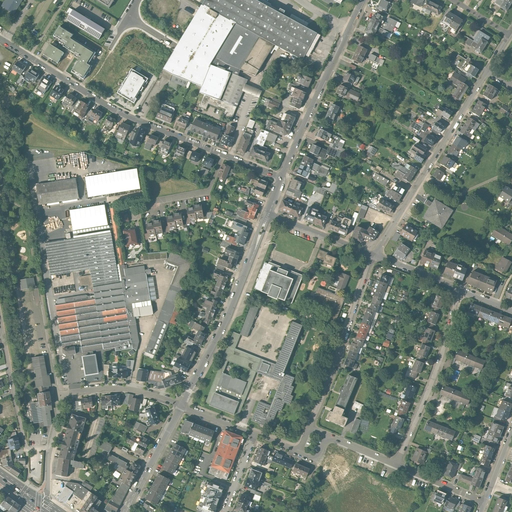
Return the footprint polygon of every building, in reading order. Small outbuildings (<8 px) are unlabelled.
[(4,0),(1,7),(14,15),(20,5),(23,0),(4,0)] [(95,0),(109,9),(114,0),(95,0)] [(176,5),(167,0),(156,0),(149,12),(153,15),(150,20),(163,28),(176,5)] [(235,23),(274,45),(279,48),(303,61),(305,57),(317,34),(306,28),(289,19),(280,14),(278,13),(277,12),(254,0),(205,0),(202,6),(235,23)] [(271,5),(262,0),(254,0),(277,12),(279,10),(271,5)] [(394,4),(391,3),(385,0),(381,0),(377,9),(389,15),(394,4)] [(435,4),(427,0),(423,8),(427,10),(426,12),(430,14),(431,12),(435,4)] [(509,6),(502,2),(499,0),(495,0),(493,4),(506,12),(509,6)] [(435,4),(431,12),(439,16),(443,8),(435,4)] [(210,65),(215,57),(235,23),(202,6),(159,77),(161,78),(161,77),(170,80),(170,81),(188,88),(191,83),(196,85),(195,87),(201,89),(199,93),(204,95),(237,108),(243,92),(246,85),(248,80),(238,76),(225,71),(226,70),(218,66),(217,68),(210,65)] [(85,18),(69,8),(66,14),(70,16),(67,21),(99,40),(105,30),(90,21),(90,19),(85,16),(85,18)] [(457,16),(449,12),(443,22),(450,27),(457,16)] [(370,23),(379,28),(384,17),(375,13),(370,23)] [(291,15),(289,19),(306,28),(308,24),(291,15)] [(457,16),(450,27),(453,28),(451,32),(455,34),(457,31),(464,21),(457,16)] [(397,22),(388,18),(386,21),(388,23),(387,24),(385,23),(382,29),(389,33),(391,34),(397,22)] [(274,45),(235,23),(215,57),(227,65),(241,70),(256,76),(270,53),(274,45)] [(370,23),(366,32),(375,36),(377,31),(379,28),(370,23)] [(73,35),(60,26),(53,36),(65,44),(63,47),(81,58),(78,62),(71,72),(84,80),(92,66),(89,64),(96,53),(71,38),(73,35)] [(382,29),(379,28),(377,31),(382,34),(381,35),(387,38),(389,33),(382,29)] [(491,38),(480,31),(474,41),(486,49),(489,43),(488,42),(491,38)] [(317,34),(305,57),(308,58),(321,36),(317,34)] [(486,49),(474,41),(470,47),(475,50),(482,55),(486,49)] [(162,59),(136,43),(128,56),(154,72),(162,59)] [(64,53),(50,45),(44,55),(58,64),(64,53)] [(274,45),(270,53),(272,54),(274,50),(277,51),(279,48),(274,45)] [(356,53),(365,57),(368,50),(359,46),(356,53)] [(356,53),(352,60),(361,64),(365,57),(356,53)] [(368,59),(374,62),(376,57),(377,57),(371,54),(368,59)] [(480,70),(468,63),(471,59),(468,58),(467,60),(458,55),(455,61),(459,64),(457,67),(467,73),(473,76),(476,78),(480,70)] [(225,71),(238,76),(241,70),(227,65),(215,57),(210,65),(217,68),(218,66),(226,70),(225,71)] [(384,61),(376,57),(374,62),(379,64),(382,66),(384,61)] [(26,67),(18,62),(13,70),(20,75),(26,67)] [(39,75),(31,69),(25,79),(24,80),(29,83),(30,81),(33,83),(39,75)] [(119,90),(117,93),(134,104),(137,99),(135,99),(140,91),(141,92),(143,88),(142,87),(145,82),(146,83),(148,79),(131,69),(129,73),(130,73),(127,78),(126,78),(122,85),(123,85),(120,90),(119,90)] [(458,89),(466,94),(470,87),(465,84),(468,80),(459,75),(455,72),(449,81),(459,87),(458,89)] [(356,78),(346,73),(343,80),(352,85),(353,85),(354,82),(358,83),(360,78),(356,76),(356,78)] [(298,79),(296,83),(300,84),(308,88),(312,79),(302,75),(300,74),(299,76),(298,76),(297,78),(298,79)] [(51,83),(43,78),(38,86),(46,91),(51,83)] [(253,88),(246,85),(243,92),(250,95),(259,98),(262,91),(253,88)] [(350,90),(341,85),(337,94),(350,100),(351,98),(358,101),(361,94),(350,90)] [(497,90),(489,85),(482,95),(490,101),(497,90)] [(63,91),(56,86),(49,96),(57,101),(63,91)] [(293,97),(295,98),(302,101),(306,93),(297,90),(291,87),(289,91),(295,93),(293,97)] [(458,89),(453,96),(461,101),(466,94),(458,89)] [(76,99),(68,94),(63,103),(71,108),(76,99)] [(237,108),(204,95),(199,107),(206,110),(208,104),(224,111),(222,116),(231,120),(237,108)] [(289,102),(288,105),(298,110),(302,101),(295,98),(292,104),(289,102)] [(75,111),(81,102),(76,99),(71,108),(69,111),(73,114),(75,111)] [(486,105),(478,100),(474,107),(482,112),(486,105)] [(272,101),(270,101),(267,107),(277,111),(280,105),(272,101)] [(89,107),(81,102),(75,111),(79,113),(77,115),(82,118),(83,117),(88,110),(89,107)] [(340,108),(332,104),(329,112),(337,116),(340,108)] [(160,109),(156,118),(170,124),(174,115),(173,115),(174,110),(174,109),(164,105),(163,105),(161,110),(160,109)] [(509,109),(503,105),(499,111),(507,117),(509,114),(507,112),(509,109)] [(439,111),(438,113),(443,116),(450,120),(454,113),(446,109),(446,110),(441,107),(439,111)] [(478,117),(482,112),(474,107),(470,112),(478,117)] [(94,109),(93,112),(90,117),(89,117),(97,122),(102,113),(94,109)] [(441,118),(443,116),(438,113),(439,111),(435,109),(433,113),(441,118)] [(337,116),(329,112),(325,120),(333,123),(335,119),(337,116)] [(178,123),(177,126),(185,129),(188,123),(190,116),(184,114),(182,118),(180,118),(179,120),(177,120),(176,122),(178,123)] [(284,114),(281,121),(292,126),(292,125),(293,125),(294,124),(293,123),(295,118),(290,116),(284,114)] [(104,124),(111,128),(115,120),(108,116),(104,124)] [(476,123),(468,118),(464,125),(471,130),(476,123)] [(200,122),(195,120),(193,125),(191,131),(196,133),(200,122)] [(246,128),(252,130),(255,122),(250,120),(246,128)] [(267,126),(266,129),(284,136),(285,136),(286,136),(287,136),(288,135),(292,126),(281,121),(278,120),(277,124),(270,120),(269,121),(267,126)] [(205,124),(200,122),(196,133),(201,135),(205,124)] [(422,126),(414,122),(411,127),(419,132),(421,129),(422,126)] [(436,122),(432,129),(441,134),(445,127),(436,122)] [(131,127),(121,123),(118,131),(115,138),(116,138),(124,141),(128,131),(129,131),(131,127)] [(210,126),(205,124),(201,135),(206,137),(210,126)] [(469,134),(471,130),(464,125),(459,133),(470,139),(472,136),(469,134)] [(211,139),(215,128),(210,126),(206,137),(211,139)] [(229,127),(221,144),(230,148),(231,144),(232,145),(233,142),(232,142),(233,139),(230,138),(234,129),(229,127)] [(220,131),(215,128),(211,139),(216,141),(218,136),(220,131)] [(246,128),(243,136),(250,139),(254,131),(252,130),(246,128)] [(144,133),(136,129),(134,133),(133,137),(141,140),(144,133)] [(262,130),(260,135),(257,140),(259,140),(261,135),(267,138),(269,133),(262,130)] [(328,133),(321,130),(317,138),(325,141),(328,133)] [(267,138),(266,140),(274,143),(277,136),(269,133),(267,138)] [(341,139),(328,133),(325,141),(331,143),(340,148),(342,149),(344,144),(340,142),(341,139)] [(158,138),(150,135),(150,137),(148,142),(146,142),(143,149),(149,152),(152,146),(155,147),(158,138)] [(259,140),(257,144),(263,147),(266,140),(267,138),(261,135),(259,140)] [(437,140),(429,135),(428,137),(425,142),(433,147),(437,140)] [(243,136),(237,151),(244,154),(250,139),(243,136)] [(467,144),(456,138),(451,145),(460,150),(462,147),(464,149),(467,144)] [(172,144),(164,140),(163,142),(161,148),(159,153),(167,156),(172,144)] [(417,142),(415,144),(427,151),(428,149),(417,142)] [(410,152),(416,156),(413,159),(422,165),(426,158),(423,156),(427,151),(415,144),(410,152)] [(327,151),(313,145),(310,153),(313,154),(312,156),(319,159),(319,157),(325,160),(325,159),(326,155),(328,152),(327,151)] [(460,150),(451,145),(447,153),(456,158),(458,154),(460,156),(463,152),(460,150)] [(183,148),(178,147),(176,151),(175,154),(183,157),(186,148),(183,147),(183,148)] [(329,147),(327,151),(328,152),(326,155),(329,157),(335,159),(336,156),(338,151),(329,147)] [(253,148),(250,156),(258,159),(261,151),(253,148)] [(261,151),(258,159),(266,163),(270,154),(261,151)] [(200,155),(192,152),(189,160),(197,163),(200,155)] [(314,161),(305,157),(301,165),(310,169),(314,161)] [(457,164),(445,157),(440,165),(447,169),(449,170),(451,167),(454,169),(457,164)] [(214,161),(206,158),(203,166),(211,169),(214,161)] [(230,168),(223,164),(217,178),(225,181),(228,175),(230,169),(230,168)] [(310,169),(301,165),(297,175),(314,183),(317,177),(308,173),(310,169)] [(392,167),(399,171),(405,175),(408,171),(400,166),(398,168),(393,165),(392,167)] [(329,169),(321,166),(318,173),(326,176),(329,169)] [(418,171),(410,166),(408,171),(405,175),(412,180),(418,171)] [(209,171),(202,168),(200,175),(206,177),(209,171)] [(137,169),(85,177),(88,197),(140,189),(137,169)] [(444,174),(437,169),(432,176),(436,179),(440,181),(444,174)] [(412,180),(405,175),(399,171),(395,177),(406,184),(407,182),(410,183),(412,180)] [(389,181),(375,173),(372,178),(386,187),(389,181)] [(77,179),(37,185),(40,206),(80,200),(77,179)] [(268,183),(260,180),(259,182),(257,181),(252,179),(250,184),(257,187),(266,190),(268,183)] [(303,184),(293,180),(290,188),(296,190),(300,192),(303,184)] [(337,185),(332,182),(329,189),(328,192),(333,194),(337,185)] [(397,184),(393,191),(403,197),(407,190),(397,184)] [(315,186),(313,191),(324,196),(326,191),(322,189),(315,186)] [(266,190),(257,187),(255,191),(254,194),(263,197),(266,190)] [(510,190),(505,187),(501,192),(498,198),(503,201),(510,190)] [(300,192),(296,190),(293,197),(299,199),(302,193),(300,192)] [(391,190),(387,196),(391,199),(399,203),(403,197),(393,191),(391,190)] [(511,191),(510,190),(503,201),(508,204),(511,198),(511,197),(511,191)] [(380,204),(382,200),(381,199),(379,198),(377,200),(375,199),(372,204),(378,208),(380,204)] [(380,204),(393,211),(395,207),(386,202),(382,200),(380,204)] [(452,212),(434,200),(431,204),(429,207),(422,218),(441,230),(452,212)] [(259,206),(247,201),(245,205),(249,207),(247,210),(256,213),(259,206)] [(279,211),(289,215),(293,205),(283,201),(279,211)] [(378,208),(372,204),(369,202),(366,207),(368,207),(380,212),(380,211),(377,209),(378,208)] [(393,211),(380,204),(378,208),(377,209),(380,211),(382,212),(382,211),(386,213),(386,212),(391,215),(393,211)] [(105,205),(69,211),(73,232),(108,226),(105,205)] [(201,205),(194,206),(194,208),(196,220),(204,219),(203,214),(201,205)] [(303,209),(293,205),(289,215),(300,219),(303,209)] [(366,207),(362,205),(358,214),(355,222),(359,223),(361,218),(363,219),(368,207),(366,207)] [(110,209),(119,265),(119,267),(125,266),(115,208),(110,209)] [(196,220),(194,208),(187,209),(188,218),(189,223),(197,222),(196,220)] [(309,208),(304,221),(314,225),(318,214),(319,212),(309,208)] [(256,213),(247,210),(246,213),(241,211),(241,212),(239,212),(237,216),(239,217),(239,218),(247,221),(248,221),(249,219),(253,221),(256,213)] [(225,215),(236,220),(237,216),(233,215),(233,214),(227,211),(225,215)] [(120,215),(122,223),(129,222),(127,213),(120,215)] [(173,215),(174,216),(176,228),(183,227),(183,222),(181,213),(173,215)] [(318,214),(314,225),(323,228),(327,218),(318,214)] [(174,216),(167,217),(168,227),(169,231),(176,230),(176,228),(174,216)] [(343,219),(338,217),(336,223),(331,221),(329,227),(330,227),(329,230),(338,234),(343,219)] [(345,219),(343,219),(338,234),(346,237),(350,225),(352,221),(345,219)] [(160,221),(153,222),(153,223),(156,236),(163,235),(162,230),(160,221)] [(156,236),(153,223),(146,225),(148,234),(149,239),(156,237),(156,236)] [(417,233),(404,225),(398,235),(400,236),(411,242),(417,233)] [(511,235),(497,226),(491,236),(508,247),(511,240),(511,235)] [(246,238),(249,231),(240,227),(240,229),(237,235),(246,238)] [(368,232),(356,227),(351,240),(362,244),(364,239),(373,243),(379,233),(370,228),(368,232)] [(136,229),(123,231),(126,248),(130,247),(132,248),(134,248),(135,246),(139,245),(136,229)] [(67,238),(44,241),(49,277),(89,270),(90,275),(92,289),(94,300),(92,300),(86,295),(56,300),(57,305),(54,306),(62,351),(75,349),(76,355),(82,354),(114,348),(115,352),(132,349),(119,267),(119,265),(116,265),(110,230),(71,237),(71,234),(67,234),(67,238)] [(246,238),(237,235),(236,239),(225,234),(223,240),(231,244),(237,246),(238,244),(243,246),(246,238)] [(410,250),(401,244),(397,250),(406,256),(410,250)] [(444,253),(454,256),(456,250),(447,245),(444,253)] [(229,250),(226,248),(224,253),(231,255),(230,258),(238,261),(240,254),(229,250)] [(327,253),(320,250),(316,259),(324,261),(323,264),(334,268),(337,259),(326,255),(327,253)] [(406,256),(397,250),(394,255),(402,261),(406,256)] [(433,254),(424,251),(419,265),(428,268),(433,254)] [(192,262),(171,253),(168,261),(180,266),(172,286),(181,289),(192,262)] [(433,254),(428,268),(436,272),(442,257),(433,254)] [(238,261),(230,258),(228,262),(219,259),(217,265),(223,267),(231,270),(232,266),(235,267),(238,261)] [(511,263),(502,258),(495,269),(497,271),(500,273),(504,275),(511,263)] [(180,266),(168,261),(167,263),(178,267),(171,285),(172,286),(180,266)] [(292,305),(303,276),(269,263),(268,265),(264,263),(254,290),(269,296),(269,298),(278,301),(278,299),(292,305)] [(457,266),(447,263),(442,274),(452,278),(457,266)] [(119,267),(132,349),(137,351),(139,342),(135,318),(153,315),(152,307),(134,310),(133,305),(151,303),(147,279),(146,276),(146,274),(145,274),(144,266),(127,269),(125,269),(125,266),(119,267)] [(466,270),(457,266),(452,278),(461,282),(464,274),(466,270)] [(223,273),(216,270),(213,277),(219,279),(217,284),(225,287),(230,276),(223,273)] [(318,288),(312,302),(332,310),(328,321),(335,324),(343,304),(345,299),(337,296),(339,291),(344,292),(350,277),(338,272),(335,280),(339,282),(336,290),(337,290),(335,295),(318,288)] [(485,277),(472,272),(467,285),(479,290),(485,277)] [(382,274),(379,281),(387,285),(390,277),(387,276),(382,274)] [(92,289),(90,275),(79,277),(80,287),(88,285),(88,290),(92,289)] [(75,276),(51,280),(53,292),(62,291),(62,294),(74,292),(73,282),(76,281),(75,276)] [(485,277),(479,290),(492,295),(492,293),(494,288),(497,281),(485,277)] [(19,281),(21,290),(35,288),(33,278),(19,281)] [(153,278),(147,279),(151,303),(157,302),(153,278)] [(379,281),(377,288),(385,292),(388,293),(390,287),(387,286),(387,285),(379,281)] [(225,287),(217,284),(214,291),(212,290),(210,295),(215,296),(220,298),(221,299),(225,287)] [(181,289),(172,286),(171,285),(157,321),(168,325),(168,323),(173,312),(181,289)] [(385,292),(377,288),(374,296),(382,299),(385,292)] [(436,295),(432,306),(434,307),(439,309),(441,310),(445,299),(436,295)] [(380,306),(382,299),(374,296),(371,303),(380,306)] [(213,301),(212,303),(206,301),(202,309),(206,311),(215,314),(217,308),(216,308),(218,303),(213,301)] [(380,306),(371,303),(369,310),(376,312),(377,313),(380,306)] [(481,307),(471,303),(467,313),(478,317),(481,307)] [(248,338),(259,309),(251,306),(240,335),(248,338)] [(491,311),(481,307),(478,317),(488,321),(491,311)] [(369,310),(367,309),(365,316),(373,319),(376,312),(369,310)] [(215,314),(206,311),(205,315),(207,316),(206,320),(205,324),(208,325),(210,321),(212,322),(215,314)] [(502,315),(491,311),(488,321),(498,325),(502,315)] [(173,312),(168,323),(176,326),(177,322),(174,321),(177,313),(173,312)] [(432,312),(430,312),(426,322),(429,323),(434,325),(435,326),(439,315),(437,314),(432,312)] [(511,319),(502,315),(498,325),(508,329),(511,321),(511,319)] [(365,316),(362,324),(370,327),(374,328),(376,322),(373,321),(373,319),(365,316)] [(168,325),(157,321),(145,353),(155,357),(168,325)] [(198,333),(196,337),(204,341),(206,335),(204,334),(206,329),(195,323),(192,329),(198,333)] [(233,333),(218,372),(223,374),(228,362),(251,371),(246,383),(252,385),(256,373),(280,382),(270,407),(259,402),(251,421),(271,429),(278,411),(282,412),(285,404),(290,406),(293,398),(290,396),(293,388),(291,387),(294,379),(286,376),(284,375),(303,328),(293,324),(276,366),(235,349),(240,335),(233,333)] [(362,324),(359,330),(368,333),(370,327),(362,324)] [(432,330),(427,328),(422,339),(424,340),(429,342),(431,343),(436,332),(432,330)] [(359,330),(357,337),(365,340),(368,333),(359,330)] [(189,338),(187,341),(193,345),(200,348),(204,341),(196,337),(194,341),(189,338)] [(363,347),(365,340),(357,337),(354,344),(360,347),(363,347)] [(354,344),(352,344),(349,351),(357,354),(360,347),(354,344)] [(427,347),(422,345),(418,356),(419,356),(424,358),(426,359),(431,348),(427,347)] [(191,349),(186,347),(181,357),(191,363),(197,352),(191,349)] [(65,357),(76,355),(75,349),(62,351),(63,355),(65,357)] [(485,361),(456,350),(453,359),(481,370),(485,361)] [(355,362),(357,354),(349,351),(347,358),(355,362)] [(95,355),(83,357),(86,375),(98,373),(95,355)] [(191,363),(181,357),(176,355),(175,358),(178,360),(190,366),(191,363)] [(44,357),(31,358),(32,365),(33,373),(35,372),(36,379),(34,379),(36,390),(48,388),(51,387),(49,377),(47,377),(44,357)] [(354,364),(355,362),(347,358),(344,365),(346,366),(352,369),(356,370),(358,366),(354,364)] [(190,366),(178,360),(174,367),(179,370),(186,373),(190,366)] [(417,361),(416,361),(412,371),(413,371),(418,373),(420,374),(424,364),(422,363),(417,361)] [(108,379),(117,379),(117,370),(108,370),(108,373),(108,379)] [(126,373),(126,370),(117,370),(117,379),(126,380),(126,373)] [(162,382),(164,374),(149,371),(148,373),(147,383),(154,384),(153,388),(154,389),(158,390),(165,389),(162,382)] [(148,373),(139,372),(137,382),(146,384),(147,383),(148,373)] [(181,383),(178,375),(173,377),(171,372),(168,373),(173,387),(181,383)] [(239,416),(252,385),(246,383),(223,374),(218,372),(206,404),(211,406),(210,407),(234,417),(235,415),(239,416)] [(173,387),(168,373),(167,374),(164,374),(162,382),(165,389),(165,390),(173,387)] [(335,407),(344,411),(358,379),(348,376),(343,389),(341,388),(339,393),(341,394),(335,407)] [(408,385),(404,395),(405,395),(411,398),(413,398),(417,388),(408,385)] [(442,386),(439,395),(467,405),(471,396),(442,386)] [(37,395),(38,402),(29,403),(32,424),(43,422),(43,427),(52,425),(49,411),(52,411),(51,407),(49,393),(37,395)] [(111,394),(112,406),(121,405),(120,399),(120,394),(117,394),(117,393),(111,394)] [(127,404),(129,394),(126,393),(124,399),(120,399),(121,405),(127,407),(127,404)] [(105,395),(101,395),(102,410),(108,409),(108,406),(112,406),(111,394),(105,394),(105,395)] [(91,396),(80,398),(80,399),(81,406),(82,408),(93,407),(92,403),(92,397),(91,396)] [(140,400),(132,398),(131,405),(130,410),(138,412),(138,409),(140,403),(140,400)] [(82,411),(82,408),(81,406),(76,407),(75,401),(72,402),(72,408),(82,411)] [(353,406),(362,410),(364,404),(355,401),(353,406)] [(402,401),(398,411),(399,412),(404,414),(406,415),(410,404),(408,403),(403,401),(402,401)] [(511,405),(502,401),(499,409),(509,413),(511,405)] [(145,410),(148,417),(157,414),(154,407),(145,410)] [(333,413),(329,412),(325,421),(344,429),(348,420),(342,417),(344,411),(335,407),(333,412),(333,413)] [(509,413),(499,409),(496,417),(502,419),(506,421),(509,413)] [(72,414),(65,436),(80,441),(86,419),(72,414)] [(157,414),(148,417),(151,425),(160,422),(157,414)] [(397,417),(396,417),(392,427),(393,427),(398,429),(400,430),(404,420),(402,419),(397,417)] [(106,419),(101,418),(89,455),(95,457),(106,419)] [(186,433),(189,434),(194,422),(194,421),(185,418),(180,431),(182,431),(181,433),(186,435),(186,433)] [(361,421),(356,419),(350,433),(356,435),(361,421)] [(427,421),(424,430),(434,434),(438,425),(427,421)] [(199,424),(194,422),(189,434),(194,436),(199,424)] [(147,426),(140,423),(137,428),(142,431),(144,432),(147,426)] [(504,427),(492,423),(489,431),(500,435),(504,427)] [(194,436),(199,438),(204,426),(199,424),(194,436)] [(438,425),(434,434),(444,438),(448,429),(438,425)] [(204,426),(199,438),(204,440),(209,428),(204,426)] [(209,428),(204,440),(210,442),(214,430),(209,428)] [(243,436),(225,429),(220,443),(238,450),(243,436)] [(500,435),(489,431),(485,439),(497,444),(500,435)] [(6,439),(8,440),(17,438),(16,432),(10,434),(6,439)] [(65,436),(59,458),(69,459),(74,459),(80,441),(65,436)] [(139,442),(139,444),(146,448),(150,441),(142,437),(139,442)] [(17,438),(8,440),(9,443),(7,444),(7,447),(9,446),(10,451),(20,449),(18,438),(17,438)] [(113,445),(103,440),(99,448),(103,450),(109,453),(113,445)] [(171,448),(183,454),(185,449),(182,447),(176,444),(174,443),(171,448)] [(229,473),(238,450),(220,443),(211,466),(229,473)] [(140,454),(142,455),(146,448),(139,444),(137,446),(134,451),(137,453),(136,454),(140,456),(140,454)] [(491,458),(495,450),(486,446),(483,455),(491,458)] [(269,450),(260,447),(257,454),(266,457),(272,460),(273,456),(267,454),(269,450)] [(169,453),(180,459),(183,454),(171,448),(169,453)] [(423,451),(417,449),(412,461),(422,465),(427,453),(423,451)] [(0,459),(2,461),(11,458),(8,450),(2,452),(0,450),(0,459)] [(292,459),(275,452),(273,456),(272,460),(288,467),(291,459),(292,459)] [(127,463),(109,453),(106,458),(118,464),(115,469),(123,473),(126,469),(124,468),(127,463)] [(177,464),(180,459),(169,453),(166,458),(177,464)] [(265,461),(266,457),(257,454),(254,461),(256,462),(255,464),(261,466),(261,464),(265,465),(266,461),(265,461)] [(338,476),(346,479),(354,457),(349,455),(348,458),(339,454),(335,465),(341,467),(338,476)] [(488,466),(491,458),(483,455),(480,463),(488,466)] [(3,468),(9,472),(13,467),(13,463),(12,459),(11,458),(2,461),(3,468)] [(69,459),(59,458),(57,475),(67,476),(67,472),(68,464),(69,459)] [(175,469),(177,464),(166,458),(163,463),(175,469)] [(69,459),(68,464),(72,464),(72,467),(83,468),(84,464),(81,462),(81,460),(74,459),(69,459)] [(128,470),(136,474),(140,467),(132,462),(128,470)] [(172,474),(175,469),(163,463),(161,468),(162,469),(168,472),(172,474)] [(296,463),(293,471),(300,474),(303,466),(296,463)] [(448,463),(443,476),(451,480),(456,470),(457,466),(448,463)] [(226,480),(229,473),(211,466),(208,473),(213,475),(222,478),(226,480)] [(303,466),(300,474),(306,477),(310,468),(303,466)] [(21,472),(13,467),(9,472),(18,478),(21,472)] [(262,472),(251,468),(248,477),(259,481),(262,472)] [(126,469),(123,473),(119,481),(122,483),(129,487),(136,474),(128,470),(126,469)] [(168,472),(162,469),(159,475),(165,478),(168,472)] [(474,472),(473,476),(473,477),(482,480),(485,472),(477,469),(475,472),(474,472)] [(155,479),(166,484),(169,480),(165,478),(159,475),(158,474),(155,479)] [(482,480),(473,477),(473,479),(460,474),(458,480),(479,488),(482,480)] [(255,490),(259,481),(248,477),(244,486),(249,487),(248,489),(251,490),(252,488),(255,490)] [(164,490),(166,484),(155,479),(153,484),(164,490)] [(78,484),(68,482),(64,487),(65,487),(73,493),(86,503),(92,494),(90,492),(81,486),(78,484)] [(81,486),(90,492),(93,488),(84,482),(81,486)] [(221,487),(207,482),(201,496),(219,503),(224,489),(221,487)] [(129,487),(122,483),(118,490),(116,493),(110,501),(120,506),(129,487)] [(161,494),(164,490),(153,484),(150,488),(161,494)] [(73,493),(65,487),(61,493),(58,498),(66,503),(69,498),(73,493)] [(159,499),(161,494),(150,488),(147,493),(159,499)] [(396,501),(410,505),(413,495),(395,489),(393,495),(397,496),(396,501)] [(447,493),(438,489),(435,495),(433,500),(443,504),(447,493)] [(147,493),(144,499),(156,505),(159,499),(147,493)] [(251,496),(241,493),(238,500),(248,504),(251,496)] [(92,494),(86,503),(85,505),(80,511),(88,511),(92,508),(97,499),(98,498),(92,494)] [(15,511),(21,504),(8,495),(1,504),(9,509),(13,511),(15,511)] [(449,500),(447,506),(454,508),(454,506),(457,499),(458,498),(451,495),(449,500)] [(198,511),(215,511),(219,503),(201,496),(196,511),(198,511)] [(498,497),(494,504),(503,508),(506,500),(498,497)] [(92,508),(96,510),(101,502),(97,499),(92,508)] [(245,511),(248,504),(238,500),(235,508),(239,510),(239,511),(241,511),(242,511),(245,511)] [(120,506),(110,501),(108,504),(107,506),(117,511),(120,506)] [(469,511),(472,506),(463,502),(462,506),(463,506),(460,511),(469,511)]
